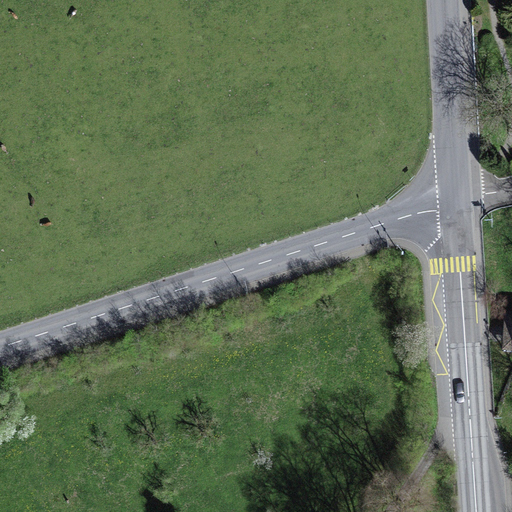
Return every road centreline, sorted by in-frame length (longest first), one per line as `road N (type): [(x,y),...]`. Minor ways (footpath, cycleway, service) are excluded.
road 1 (secondary): [(0,346),(456,206)]
road 2 (secondary): [(476,511),(456,206)]
road 3 (secondary): [(456,206),(445,0)]
